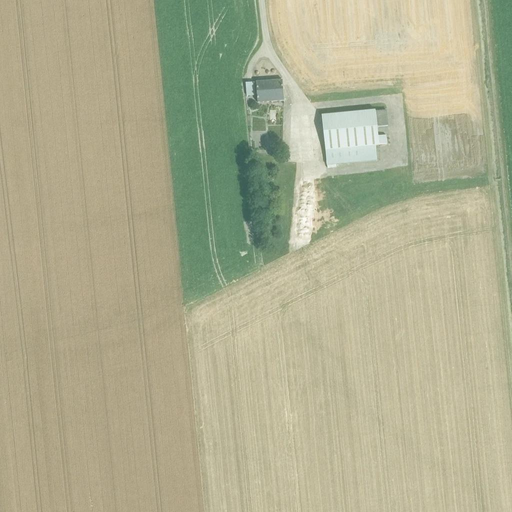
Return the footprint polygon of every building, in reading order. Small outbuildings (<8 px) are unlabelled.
[(256,83),(258,104),(284,102),(283,82),(256,83)] [(246,84),(246,97),(255,96),(254,84),(246,84)] [(379,145),(378,136),(377,127),(376,112),(376,111),(322,116),(325,151),(356,148),(379,145)] [(386,111),(376,112),(377,127),(388,126),(386,111)] [(386,136),(378,136),(379,145),(387,145),(386,136)] [(357,163),(356,148),(325,151),(327,166),(357,163)]
